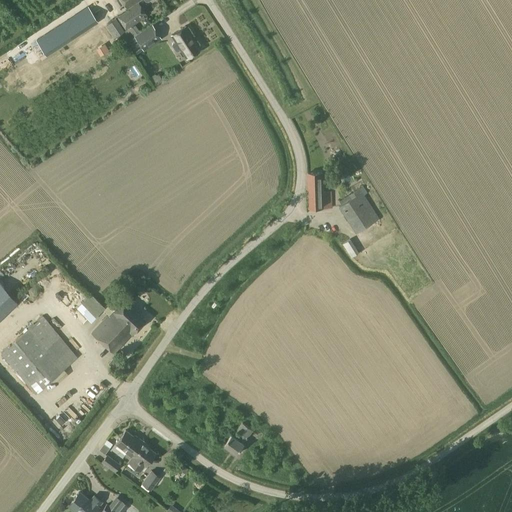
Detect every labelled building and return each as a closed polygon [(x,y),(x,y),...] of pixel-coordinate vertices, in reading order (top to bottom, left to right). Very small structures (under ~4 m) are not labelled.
[(122,0),(128,8),(139,0),(122,0)] [(147,15),(139,4),(139,3),(118,17),(126,30),(147,15)] [(77,36),(98,22),(88,6),(67,20),(77,36)] [(114,38),(124,31),(116,18),(105,25),(114,38)] [(59,24),(36,40),(46,56),(70,40),(59,24)] [(161,38),(152,25),(135,36),(143,49),(161,38)] [(200,48),(185,26),(171,35),(187,58),(200,48)] [(323,172),(308,173),(309,208),(332,207),(332,191),(323,192),(323,172)] [(352,198),(339,206),(356,233),(379,219),(360,188),(350,194),(352,198)] [(354,238),(345,242),(350,257),(359,254),(354,238)] [(93,333),(113,352),(132,333),(144,319),(123,300),(93,333)] [(1,353),(36,393),(77,357),(43,316),(1,353)] [(225,445),(237,454),(245,444),(244,444),(253,431),(242,423),(238,430),(242,433),(238,439),(232,435),(225,445)] [(130,459),(143,443),(125,430),(116,444),(128,453),(126,456),(130,459)] [(100,449),(107,454),(114,442),(108,438),(100,449)] [(130,459),(128,462),(140,471),(144,465),(146,466),(156,452),(143,443),(130,459)] [(107,456),(103,462),(114,470),(119,465),(107,456)] [(152,471),(143,483),(150,489),(159,477),(152,471)] [(79,493),(69,505),(78,511),(94,511),(98,508),(97,507),(101,501),(94,496),(90,502),(79,493)]
